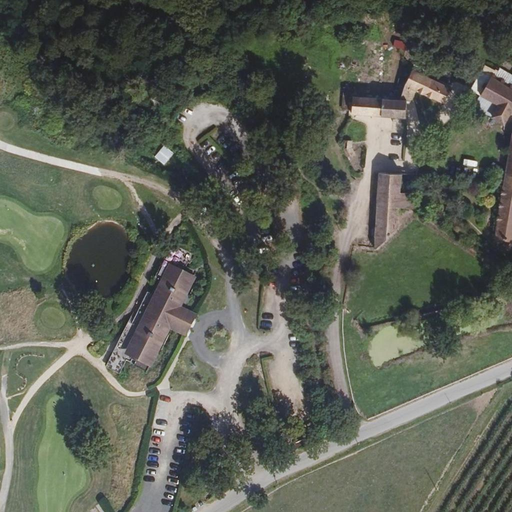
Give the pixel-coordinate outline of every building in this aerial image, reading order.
[(441,106),(448,90),(408,73),(402,90),(441,106)] [(511,89),(491,78),(479,102),(497,112),(491,122),(504,129),(510,118),(511,118),(511,89)] [(403,101),(398,100),(354,97),(352,118),(406,123),(403,101)] [(352,121),(350,134),(361,134),(361,122),(352,121)] [(492,239),(511,242),(511,134),(508,134),(492,239)] [(349,145),(355,159),(362,155),(357,141),(349,145)] [(152,157),(162,166),(173,154),(163,145),(152,157)] [(389,172),(379,170),(373,247),(400,225),(401,207),(417,208),(419,192),(403,190),(404,174),(389,172)] [(196,279),(165,265),(114,357),(149,370),(167,332),(188,341),(198,319),(180,310),(196,279)]
